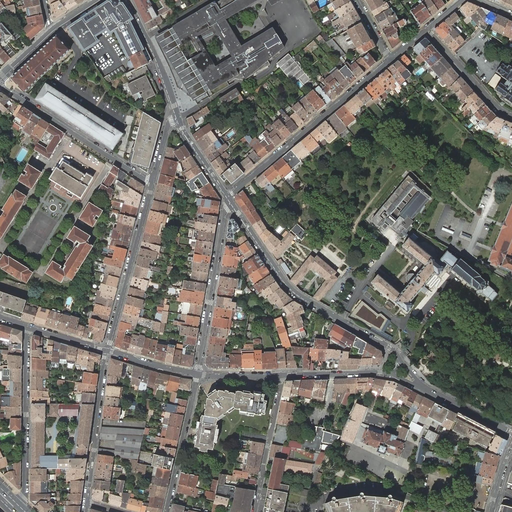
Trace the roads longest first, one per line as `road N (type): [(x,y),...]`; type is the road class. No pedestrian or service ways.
road 1 (tertiary): [(399,357),(290,287),(228,197)]
road 2 (residential): [(391,58),(228,197)]
road 3 (residential): [(151,182),(0,82)]
road 4 (residential): [(228,197),(196,374)]
road 5 (residential): [(27,328),(17,504)]
road 6 (residential): [(151,182),(106,350)]
road 7 (residential): [(86,502),(106,350)]
road 8 (residential): [(165,511),(196,374)]
road 9 (residential): [(281,375),(254,511)]
road 10 (tertiary): [(178,117),(127,0)]
road 11 (residential): [(511,115),(427,29)]
